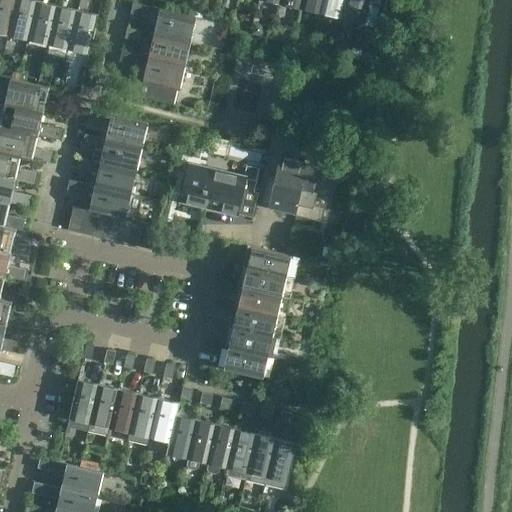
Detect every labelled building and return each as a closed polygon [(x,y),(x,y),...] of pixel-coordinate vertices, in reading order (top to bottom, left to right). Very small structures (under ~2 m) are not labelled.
[(0,0),(0,32),(8,35),(15,0),(0,0)] [(28,39),(37,0),(36,0),(15,0),(8,35),(28,39)] [(49,44),(58,5),(37,0),(28,39),(49,44)] [(300,8),(302,0),(281,0),(280,4),(300,8)] [(320,13),(323,0),(302,0),(300,8),(320,13)] [(340,18),(344,0),(323,0),(320,13),(340,18)] [(360,22),(365,0),(344,0),(340,18),(360,22)] [(387,0),(365,0),(360,22),(381,27),(387,0)] [(144,16),(147,6),(133,3),(131,13),(144,16)] [(69,49),(78,10),(58,5),(49,44),(69,49)] [(196,17),(160,9),(155,33),(191,42),(196,17)] [(98,15),(78,10),(69,49),(89,53),(98,15)] [(254,22),(251,36),(263,38),(266,25),(254,22)] [(141,30),(128,27),(125,38),(139,41),(141,30)] [(276,27),(273,41),(292,45),(295,31),(276,27)] [(185,65),(191,42),(155,33),(149,57),(185,65)] [(136,54),(122,50),(120,61),(133,64),(136,54)] [(179,90),(185,65),(149,57),(144,80),(142,80),(138,96),(174,104),(177,89),(179,90)] [(11,78),(6,102),(44,111),(61,115),(64,104),(46,100),(50,87),(11,78)] [(41,126),(44,111),(6,102),(0,126),(38,135),(56,139),(58,128),(47,125),(46,127),(41,126)] [(148,122),(91,109),(89,119),(109,124),(106,138),(142,146),(148,122)] [(35,149),(38,135),(0,126),(0,127),(0,150),(33,158),(50,162),(53,151),(41,149),(41,151),(35,149)] [(288,132),(285,144),(302,147),(304,136),(288,132)] [(137,170),(142,146),(106,138),(85,133),(83,144),(104,149),(101,162),(137,170)] [(33,159),(33,158),(0,150),(0,175),(16,179),(34,183),(36,172),(24,169),(24,171),(18,170),(21,157),(33,159)] [(314,210),(324,213),(334,171),(319,168),(320,162),(306,159),(304,164),(297,163),(299,154),(281,150),(277,167),(281,168),(278,179),(269,176),(262,203),(283,208),(283,203),(295,206),(294,214),(312,218),(314,210)] [(131,194),(137,170),(101,162),(80,157),(77,167),(98,172),(95,185),(131,194)] [(235,218),(237,213),(242,189),(254,192),(260,168),(246,165),(244,177),(190,164),(181,205),(235,218)] [(13,193),(16,179),(0,175),(0,199),(11,202),(28,206),(31,195),(19,192),(19,194),(13,193)] [(85,194),(88,183),(75,180),(72,191),(85,194)] [(126,218),(131,194),(95,185),(90,209),(98,211),(110,214),(122,217),(126,218)] [(7,216),(11,202),(0,199),(0,223),(17,228),(23,230),(25,219),(14,216),(13,218),(7,216)] [(81,232),(86,208),(74,206),(69,229),(81,232)] [(98,211),(90,209),(86,208),(81,232),(93,235),(98,211)] [(105,238),(110,214),(98,211),(93,235),(105,238)] [(116,240),(122,217),(110,214),(105,238),(116,240)] [(133,219),(126,218),(122,217),(116,240),(128,243),(133,219)] [(140,246),(145,222),(133,219),(128,243),(140,246)] [(157,225),(145,222),(140,246),(152,249),(157,225)] [(13,243),(17,228),(0,223),(0,249),(12,252),(29,256),(31,245),(19,243),(19,245),(13,243)] [(248,245),(243,265),(294,277),(299,259),(300,257),(248,245)] [(323,246),(321,256),(330,258),(332,248),(323,246)] [(8,267),(12,252),(0,249),(0,274),(6,276),(23,280),(26,269),(14,266),(13,268),(8,267)] [(289,298),(294,278),(294,277),(243,265),(238,286),(289,298)] [(3,290),(6,276),(0,274),(0,299),(12,302),(18,303),(20,292),(9,289),(8,292),(3,290)] [(285,317),(289,298),(238,286),(234,306),(277,316),(285,317)] [(9,316),(12,302),(0,299),(0,323),(7,325),(24,329),(27,318),(15,315),(15,318),(9,316)] [(277,316),(234,306),(229,326),(273,336),(280,338),(285,317),(277,316)] [(4,340),(7,325),(0,323),(0,348),(2,349),(19,353),(21,342),(10,339),(9,341),(4,340)] [(280,338),(273,336),(229,326),(224,346),(268,356),(276,358),(280,338)] [(95,346),(92,345),(86,344),(83,357),(93,359),(95,346)] [(276,358),(268,356),(224,346),(220,366),(271,378),(276,358)] [(0,363),(0,355),(2,349),(0,348),(0,373),(14,376),(16,365),(4,362),(4,364),(0,363)] [(113,364),(116,351),(108,349),(105,362),(113,364)] [(136,356),(127,353),(124,367),(133,368),(136,356)] [(156,360),(147,358),(144,371),(153,373),(156,360)] [(176,365),(167,363),(164,376),(173,378),(176,365)] [(88,430),(99,383),(78,379),(67,426),(88,430)] [(110,427),(119,388),(99,383),(88,430),(108,435),(110,427)] [(193,390),(183,387),(181,397),(191,400),(193,390)] [(130,432),(139,393),(119,388),(110,427),(130,432)] [(211,404),(213,394),(203,392),(201,402),(211,404)] [(150,437),(159,398),(139,393),(130,432),(150,437)] [(233,399),(223,396),(220,407),(231,409),(233,399)] [(170,441),(178,402),(159,398),(150,437),(170,441)] [(253,403),(243,401),(240,411),(250,413),(253,403)] [(187,458),(196,419),(177,414),(180,403),(178,402),(170,441),(167,453),(187,458)] [(273,408),(263,405),(260,416),(270,418),(273,408)] [(292,413),(283,410),(280,420),(290,423),(292,413)] [(207,462),(216,423),(196,419),(187,458),(189,458),(187,464),(189,467),(195,469),(198,467),(199,460),(207,462)] [(227,467),(236,428),(216,423),(207,462),(209,463),(207,469),(209,472),(215,473),(218,471),(220,465),(227,467)] [(247,472),(256,433),(236,428),(227,467),(229,467),(227,474),(229,476),(235,478),(238,476),(240,470),(247,472)] [(265,484),(276,437),(256,433),(247,472),(245,479),(265,484)] [(297,442),(276,437),(265,484),(286,489),(297,442)] [(65,474),(62,487),(98,496),(104,472),(41,457),(38,467),(65,474)] [(61,511),(94,511),(98,496),(62,487),(62,488),(35,481),(33,492),(59,498),(56,511),(61,511)]
